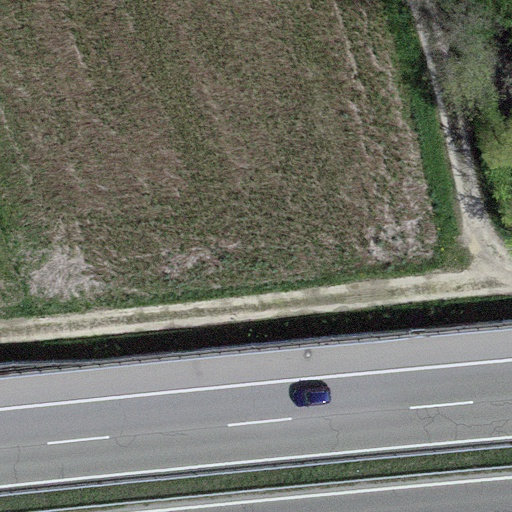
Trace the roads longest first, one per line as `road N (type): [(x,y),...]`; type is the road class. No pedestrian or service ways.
road 1 (motorway): [(511,400),(0,447)]
road 2 (track): [(0,331),(495,281)]
road 3 (track): [(409,0),(495,281)]
